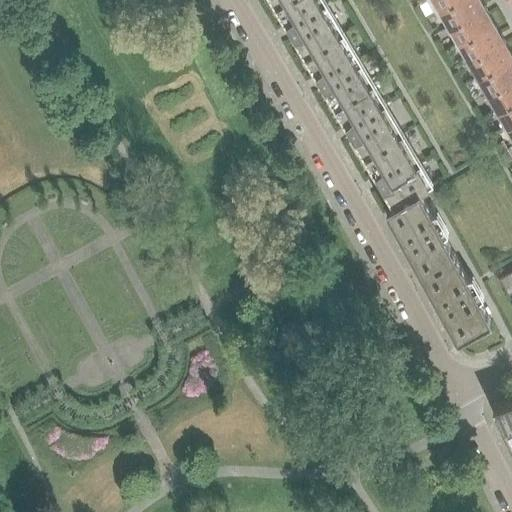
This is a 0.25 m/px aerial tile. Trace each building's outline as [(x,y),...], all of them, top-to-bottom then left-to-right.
[(319,0),(281,0),(275,4),(287,23),(289,24),(294,33),(293,35),(305,54),(339,33),(319,0)] [(435,0),(441,9),(456,0),(435,0)] [(482,4),(479,0),(456,0),(441,9),(460,42),(493,23),(487,12),(486,12),(481,5),(482,4)] [(460,42),(479,76),(511,56),(511,55),(503,41),(503,42),(498,34),(499,33),(493,23),(460,42)] [(323,85),(334,104),(369,84),(339,33),(305,54),(316,74),(319,74),(324,83),(323,85)] [(511,56),(479,76),(498,109),(511,101),(511,56)] [(353,136),(364,155),(399,134),(369,84),(334,104),(346,124),(348,125),(353,133),(353,136)] [(511,101),(498,109),(511,133),(511,101)] [(394,205),(395,207),(421,193),(431,188),(399,134),(364,155),(375,174),(378,175),(383,184),(382,186),(394,205)] [(455,254),(421,193),(395,207),(394,205),(386,209),(401,236),(407,248),(408,247),(421,272),(455,254)] [(491,320),(455,254),(421,272),(437,300),(443,312),(458,338),(491,320)] [(511,269),(498,277),(511,303),(511,269)] [(511,398),(493,405),(504,428),(511,424),(511,398)]
